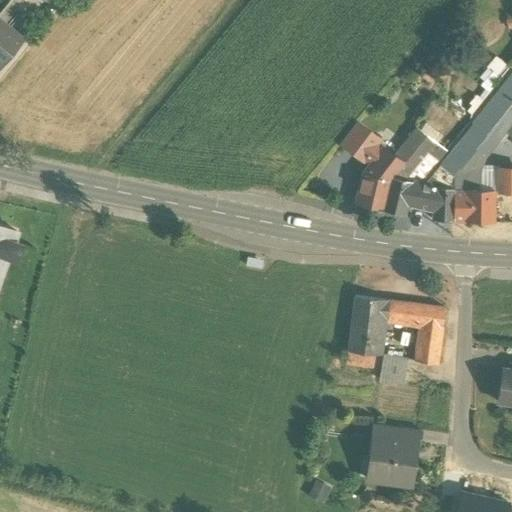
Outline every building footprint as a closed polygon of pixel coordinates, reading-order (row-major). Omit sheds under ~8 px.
[(40,4),(35,0),(9,0),(8,2),(28,18),(40,4)] [(0,62),(20,38),(0,21),(0,62)] [(511,81),(508,79),(476,119),(479,121),(476,124),(476,123),(468,133),(480,143),(491,130),(510,106),(511,103),(511,81)] [(511,108),(510,106),(491,130),(499,136),(511,119),(511,108)] [(438,138),(442,132),(424,119),(420,126),(438,138)] [(379,140),(358,123),(342,145),(363,161),(377,144),(379,140)] [(415,128),(393,156),(403,163),(426,136),(416,128),(415,128)] [(468,133),(436,169),(441,172),(432,185),(453,189),(454,175),(466,161),(480,143),(468,133)] [(403,163),(392,177),(405,180),(424,157),(428,155),(437,161),(446,151),(426,136),(403,163)] [(377,144),(363,161),(369,166),(362,175),(356,202),(357,202),(382,208),(388,181),(392,177),(403,163),(393,156),(377,144)] [(428,155),(424,157),(405,180),(419,183),(437,161),(428,155)] [(511,170),(498,171),(498,192),(511,192),(511,170)] [(405,180),(392,177),(388,181),(382,208),(383,208),(383,209),(404,213),(406,205),(413,206),(419,183),(405,180)] [(453,189),(432,185),(425,183),(424,185),(419,183),(413,206),(432,211),(431,219),(453,221),(453,189)] [(493,191),(453,189),(453,221),(493,223),(493,191)] [(0,274),(16,231),(0,225),(0,274)] [(384,300),(355,296),(347,351),(378,355),(382,318),(384,300)] [(444,308),(408,303),(384,300),(382,318),(420,324),(415,361),(437,365),(441,327),(444,308)] [(403,383),(408,359),(383,356),(379,379),(403,383)] [(511,370),(502,369),(496,402),(511,404),(511,370)] [(414,444),(394,441),(396,427),(376,424),(372,458),(376,459),(375,479),(409,484),(414,446),(414,444)] [(420,430),(396,427),(394,441),(414,444),(414,446),(418,446),(420,430)] [(506,511),(508,505),(463,494),(458,511),(506,511)]
